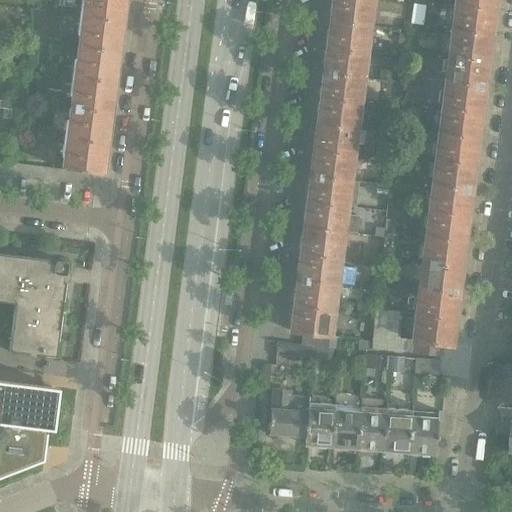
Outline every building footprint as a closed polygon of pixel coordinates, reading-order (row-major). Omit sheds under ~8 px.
[(125,0),(81,0),(77,33),(79,34),(78,46),(119,51),(125,0)] [(371,0),(333,0),(331,21),(368,26),(371,0)] [(494,0),(455,0),(452,29),(490,34),(494,0)] [(368,26),(331,21),(324,73),(362,78),(368,26)] [(490,34),(452,29),(446,81),(484,85),(490,34)] [(31,31),(30,40),(39,41),(40,32),(31,31)] [(119,51),(78,46),(76,59),(74,59),(69,94),(71,94),(70,107),(112,112),(119,51)] [(362,78),(324,73),(318,124),(355,129),(362,78)] [(423,82),(409,80),(407,90),(422,92),(423,82)] [(484,85),(446,81),(440,132),(477,137),(484,85)] [(404,91),(403,102),(420,104),(422,93),(404,91)] [(112,112),(70,107),(68,120),(66,119),(62,154),(64,155),(63,161),(62,169),(104,175),(112,112)] [(355,129),(318,124),(311,176),(349,181),(355,129)] [(477,137),(440,132),(433,183),(470,188),(477,137)] [(405,157),(394,156),(393,162),(391,173),(403,175),(405,157)] [(349,181),(311,176),(304,228),(342,233),(349,181)] [(470,188),(433,183),(427,235),(464,240),(470,188)] [(385,221),(384,229),(392,230),(393,222),(385,221)] [(342,233),(304,228),(298,280),(335,285),(342,233)] [(464,240),(427,235),(421,286),(457,291),(464,240)] [(0,302),(15,304),(9,351),(9,352),(56,358),(66,283),(63,283),(64,276),(65,276),(66,275),(67,274),(68,266),(68,265),(68,264),(67,263),(66,263),(58,262),(57,262),(57,263),(57,264),(48,263),(48,260),(0,254),(0,302)] [(376,266),(367,266),(366,277),(375,278),(376,266)] [(329,336),(335,285),(298,280),(291,332),(303,333),(302,344),(277,342),(276,357),(311,359),(319,359),(319,355),(327,350),(328,349),(337,350),(339,342),(339,338),(329,336)] [(457,291),(421,286),(414,341),(444,345),(450,346),(457,291)] [(375,310),(371,350),(383,351),(387,311),(375,310)] [(362,350),(366,351),(370,351),(370,342),(362,341),(362,350)] [(444,345),(414,341),(412,353),(442,357),(444,345)] [(374,356),(366,355),(365,364),(374,365),(374,356)] [(404,358),(400,358),(390,357),(389,366),(389,371),(403,372),(404,358)] [(440,361),(416,359),(415,373),(439,375),(440,361)] [(0,478),(43,462),(47,431),(54,432),(59,390),(0,382),(0,478)] [(268,435),(305,437),(307,438),(309,403),(309,397),(290,396),(290,399),(282,399),(283,390),(272,389),(268,435)] [(334,405),(309,403),(307,438),(305,437),(305,445),(330,447),(334,405)] [(360,407),(334,405),(330,447),(357,449),(360,407)] [(386,409),(360,407),(357,449),(383,451),(386,409)] [(511,452),(511,408),(499,408),(497,434),(511,434),(511,450),(511,453),(511,452)] [(412,411),(386,409),(383,451),(409,453),(412,411)] [(438,413),(412,411),(409,453),(435,455),(436,439),(438,440),(438,435),(436,435),(438,413)]
